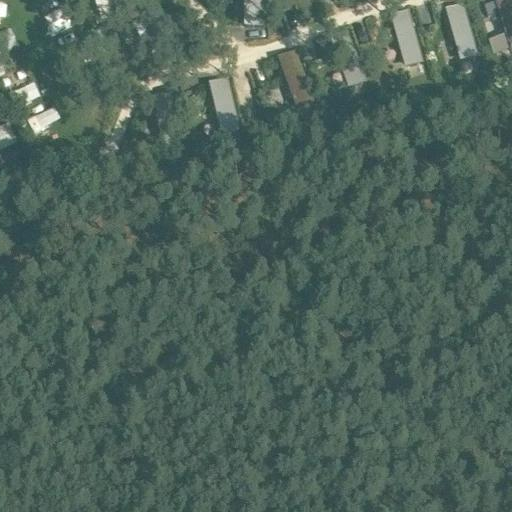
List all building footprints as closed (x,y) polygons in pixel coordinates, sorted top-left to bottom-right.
[(25,0),(34,19),(59,8),(55,0),(25,0)] [(243,0),(243,33),(262,33),(261,0),(243,0)] [(511,0),(496,5),(506,39),(508,38),(511,48),(509,49),(510,53),(511,52),(511,0)] [(484,9),(487,19),(499,15),(496,5),(484,9)] [(149,30),(164,20),(155,7),(140,18),(149,30)] [(477,59),(463,8),(446,13),(455,47),(457,46),(460,57),(458,57),(459,61),(476,57),(476,60),(477,59)] [(423,67),(409,15),(392,20),(401,54),(403,53),(406,64),(404,65),(405,69),(422,64),(423,67)] [(72,26),(77,45),(95,41),(90,21),(72,26)] [(365,87),(347,37),(330,44),(342,76),(344,76),(348,86),(346,87),(347,91),(363,85),(364,87),(365,87)] [(312,107),(295,56),(278,62),(289,95),(291,95),(295,105),(293,106),(294,110),(311,104),(312,107)] [(9,67),(0,70),(0,91),(1,93),(18,86),(9,67)] [(242,136),(228,85),(210,90),(220,123),(222,123),(225,134),(223,134),(224,138),(241,134),(241,136),(242,136)] [(181,152),(171,100),(153,104),(160,138),(162,138),(164,148),(162,149),(163,153),(180,150),(181,152)] [(78,123),(97,122),(96,102),(77,104),(78,123)]
